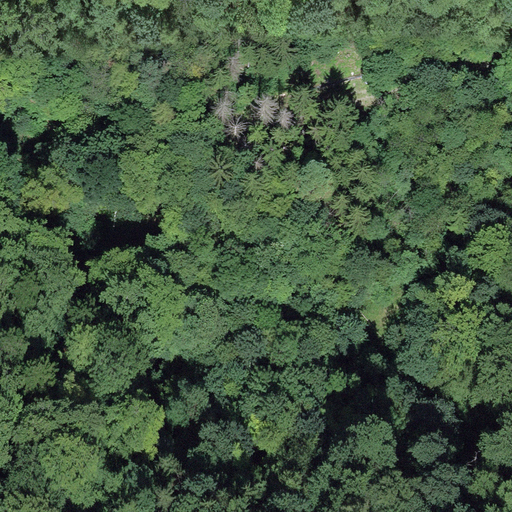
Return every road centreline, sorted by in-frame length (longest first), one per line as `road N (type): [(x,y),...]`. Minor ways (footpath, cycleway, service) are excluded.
road 1 (track): [(511,54),(272,142),(140,167),(0,154)]
road 2 (track): [(511,260),(432,281),(367,330),(384,375),(448,419),(511,440)]
